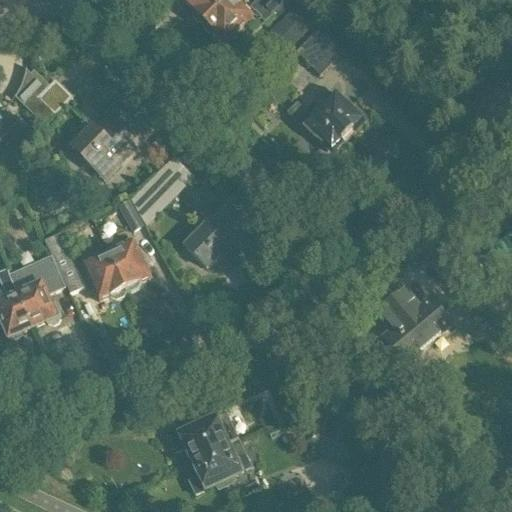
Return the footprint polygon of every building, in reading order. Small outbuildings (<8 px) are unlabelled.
[(195,0),(188,7),(194,14),(192,16),(193,17),(193,22),(199,28),(205,28),(232,0),(195,0)] [(232,0),(205,28),(204,33),(210,39),(216,39),(218,37),(225,44),(253,17),(236,0),(232,0)] [(265,23),(287,0),(266,0),(254,12),(265,23)] [(297,7),(270,34),(289,52),(316,25),(297,7)] [(321,78),(344,55),(320,31),(297,55),(321,78)] [(50,89),(35,73),(23,85),(22,85),(21,89),(19,92),(16,96),(14,100),(15,100),(16,99),(45,129),(55,118),(38,101),(50,89)] [(55,118),(73,101),(56,84),(50,89),(38,101),(55,118)] [(363,124),(335,97),(309,124),(304,118),(306,115),(297,107),(289,115),(318,143),(319,143),(332,155),(363,124)] [(153,135),(123,105),(97,133),(93,129),(72,151),(105,184),(153,135)] [(0,139),(14,125),(0,111),(0,139)] [(137,200),(132,205),(146,230),(156,219),(177,198),(166,187),(158,179),(137,200)] [(133,236),(145,229),(131,203),(118,209),(133,236)] [(260,240),(229,210),(210,229),(209,228),(186,251),(207,272),(221,257),(233,269),(260,240)] [(511,238),(510,237),(485,263),(511,289),(511,238)] [(59,269),(71,264),(59,239),(47,244),(59,269)] [(144,286),(152,283),(134,245),(112,255),(131,296),(132,296),(139,292),(141,288),(140,286),(143,285),(144,286)] [(131,296),(112,255),(85,267),(102,304),(109,301),(108,300),(112,298),(113,302),(117,303),(125,300),(127,294),(131,296)] [(48,299),(67,291),(53,260),(9,279),(18,297),(35,331),(48,325),(48,327),(54,329),(60,327),(63,320),(58,310),(54,312),(48,299)] [(18,297),(9,279),(7,274),(0,277),(0,281),(9,301),(0,305),(0,331),(4,330),(9,342),(12,341),(15,343),(22,340),(23,336),(35,331),(18,297)] [(421,310),(405,292),(379,314),(394,332),(383,342),(405,368),(454,327),(452,325),(447,320),(446,318),(439,310),(433,303),(432,301),(421,310)] [(440,297),(433,303),(439,310),(446,304),(440,297)] [(453,312),(446,318),(447,320),(452,325),(459,319),(453,312)] [(282,419),(303,409),(298,398),(277,408),(282,419)] [(334,413),(324,439),(351,449),(360,422),(334,413)] [(238,444),(225,417),(218,420),(217,419),(193,431),(191,426),(178,433),(175,439),(170,442),(177,456),(187,451),(188,452),(187,455),(190,462),(193,463),(194,465),(238,444)] [(311,434),(306,448),(318,452),(323,438),(311,434)] [(197,498),(207,493),(243,476),(243,475),(251,471),(238,444),(194,465),(195,467),(194,470),(197,477),(200,478),(201,480),(191,484),(197,498)] [(398,500),(398,486),(379,486),(379,500),(398,500)]
